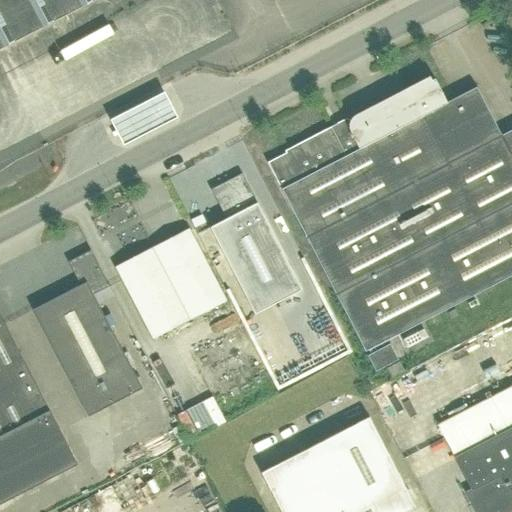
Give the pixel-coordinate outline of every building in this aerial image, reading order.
[(0,0),(0,48),(93,0),(0,0)] [(511,130),(502,135),(477,87),(447,103),(435,79),(432,81),(430,77),(292,148),(293,150),(268,162),(307,238),(366,351),(511,274),(511,130)] [(116,134),(169,110),(159,88),(106,112),(116,134)] [(210,227),(255,314),(301,289),(242,173),(211,189),(226,219),(210,227)] [(153,247),(113,268),(151,339),(225,300),(188,228),(153,247)] [(142,389),(94,294),(109,286),(92,251),(71,262),(81,283),(33,308),(88,417),(142,389)] [(0,424),(4,433),(49,409),(0,313),(0,424)] [(390,343),(368,355),(376,371),(399,359),(390,343)] [(454,458),(455,458),(471,490),(466,493),(475,511),(511,511),(511,492),(511,490),(511,489),(511,386),(437,426),(454,458)] [(49,409),(4,433),(0,424),(0,503),(77,463),(49,409)] [(372,511),(371,508),(407,490),(370,418),(262,473),(281,511),(372,511)]
